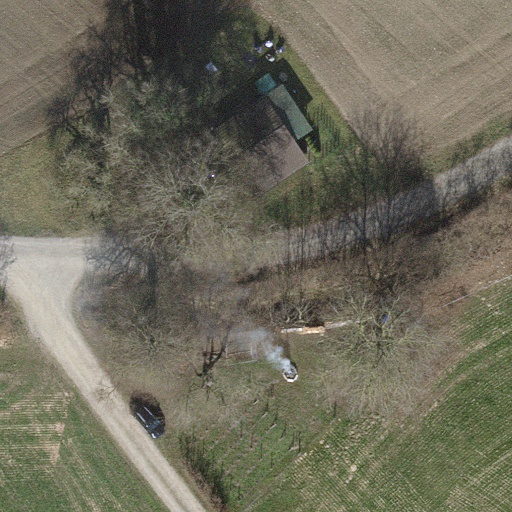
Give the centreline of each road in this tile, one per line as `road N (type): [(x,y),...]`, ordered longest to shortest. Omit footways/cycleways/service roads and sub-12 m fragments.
road 1 (track): [(0,252),(229,276),(450,200),(511,161)]
road 2 (track): [(0,267),(188,511)]
